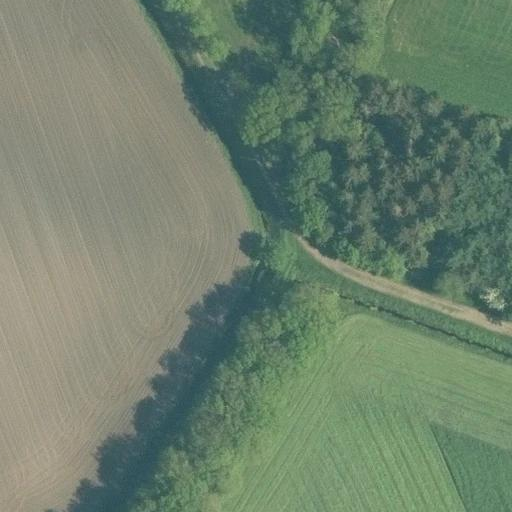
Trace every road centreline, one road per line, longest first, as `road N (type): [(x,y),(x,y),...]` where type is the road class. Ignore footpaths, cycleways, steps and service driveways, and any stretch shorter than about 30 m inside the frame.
road 1 (track): [(166,0),(301,235)]
road 2 (track): [(301,235),(345,274),(511,332)]
